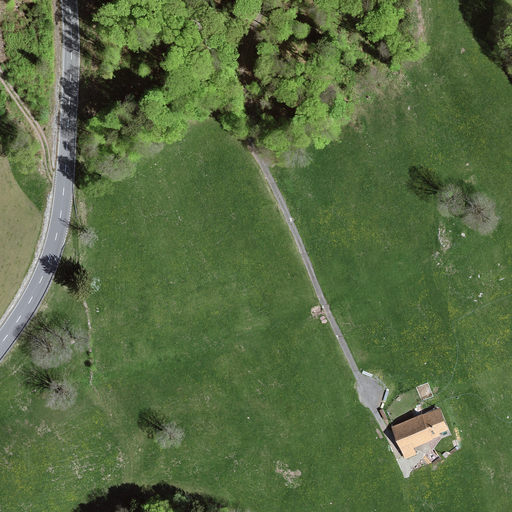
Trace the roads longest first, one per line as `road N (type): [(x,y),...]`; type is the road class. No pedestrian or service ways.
road 1 (track): [(404,470),(256,147),(163,0)]
road 2 (secondary): [(0,347),(43,277),(60,218),(68,0)]
